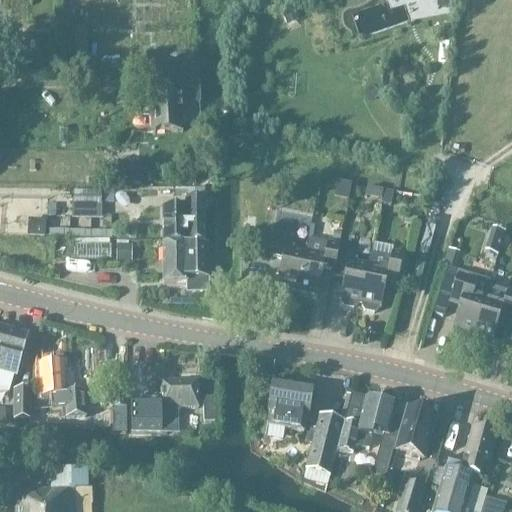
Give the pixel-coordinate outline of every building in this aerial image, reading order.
[(190,26),(190,0),(81,0),(81,25),(190,26)] [(181,106),(200,105),(198,64),(160,66),(160,79),(179,78),(180,95),(150,96),(152,134),(182,133),(181,106)] [(117,186),(133,186),(145,185),(144,163),(132,163),(116,164),(117,186)] [(163,243),(205,242),(204,191),(186,190),(186,208),(163,209),(163,243)] [(73,193),(73,207),(99,207),(100,194),(73,193)] [(297,293),(305,254),(294,251),(293,238),(276,234),(271,258),(282,260),(276,289),(297,293)] [(334,271),(339,247),(307,241),(305,254),(297,293),(317,297),(322,275),(332,277),(334,271)] [(187,294),(208,293),(208,279),(207,279),(207,245),(162,246),(163,285),(187,284),(187,294)] [(392,249),(373,245),(360,306),(362,306),(361,308),(364,313),(374,315),(378,312),(379,310),(380,310),(385,288),(395,291),(397,284),(403,256),(391,254),(392,249)] [(360,306),(368,267),(357,264),(356,251),(339,247),(334,271),(345,273),(339,302),(341,302),(341,304),(343,309),(353,311),(357,308),(358,305),(360,306)] [(72,252),(72,278),(93,279),(93,267),(110,267),(110,252),(72,252)] [(470,336),(472,337),(484,299),(475,296),(479,283),(468,280),(468,277),(445,269),(438,293),(449,297),(461,300),(452,331),(454,331),(453,333),(455,338),(465,341),(469,339),(470,336)] [(503,305),(484,299),(472,337),(474,338),(473,340),(476,344),(485,347),(490,345),(490,343),(492,343),(499,320),(511,324),(511,294),(506,293),(503,305)] [(27,336),(0,328),(0,360),(1,361),(0,365),(0,395),(8,396),(13,379),(15,380),(27,336)] [(51,411),(61,410),(62,419),(82,417),(81,397),(64,398),(61,363),(39,365),(41,399),(50,398),(51,411)] [(273,382),(268,414),(270,414),(268,428),(303,433),(305,420),(308,420),(313,388),(273,382)] [(131,422),(131,433),(131,435),(144,436),(158,437),(158,434),(158,421),(177,421),(177,410),(198,410),(197,383),(160,383),(161,401),(130,401),(131,422)] [(13,421),(30,421),(30,391),(12,392),(13,421)] [(351,396),(337,451),(353,455),(355,447),(368,451),(373,434),(389,438),(396,407),(366,400),(351,396)] [(406,410),(394,452),(423,460),(435,418),(406,410)] [(334,459),(336,450),(343,423),(320,417),(305,472),(329,478),(334,459)] [(480,511),(487,490),(477,488),(478,480),(482,462),(488,464),(496,435),(472,429),(459,474),(445,470),(432,511),(480,511)] [(383,486),(394,448),(382,445),(371,483),(383,486)] [(417,511),(424,490),(415,487),(404,484),(395,511),(417,511)] [(74,511),(74,506),(74,491),(14,493),(14,511),(74,511)] [(511,511),(511,507),(486,500),(482,511),(511,511)]
